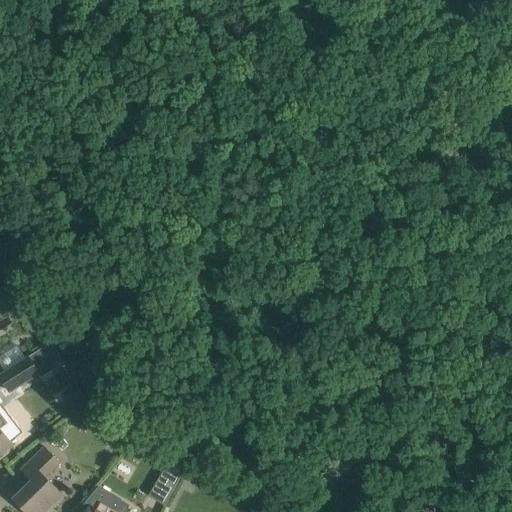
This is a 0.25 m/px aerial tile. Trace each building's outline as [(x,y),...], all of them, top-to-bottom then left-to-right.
[(64,364),(52,343),(40,350),(53,371),(64,364)] [(0,376),(10,392),(39,374),(28,358),(0,375),(0,376)] [(0,428),(7,423),(0,413),(0,453),(12,444),(0,428)] [(60,462),(45,447),(21,470),(32,482),(14,500),(26,511),(44,511),(62,494),(45,477),(60,462)] [(148,496),(166,506),(182,473),(167,464),(148,496)] [(113,511),(120,500),(94,483),(76,511),(113,511)]
